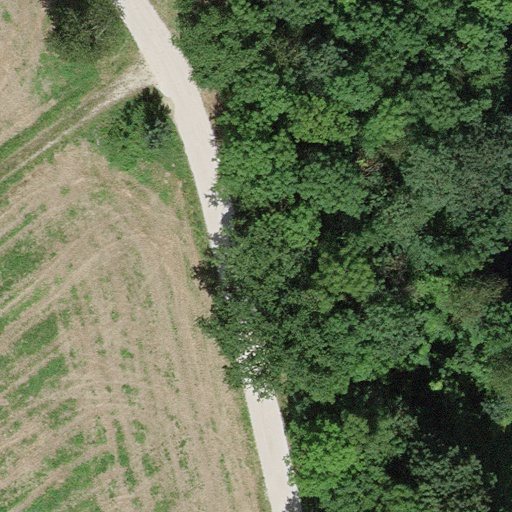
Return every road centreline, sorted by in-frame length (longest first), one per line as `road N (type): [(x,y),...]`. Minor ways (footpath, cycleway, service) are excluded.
road 1 (track): [(161,50),(181,88),(285,511)]
road 2 (track): [(161,50),(0,171)]
